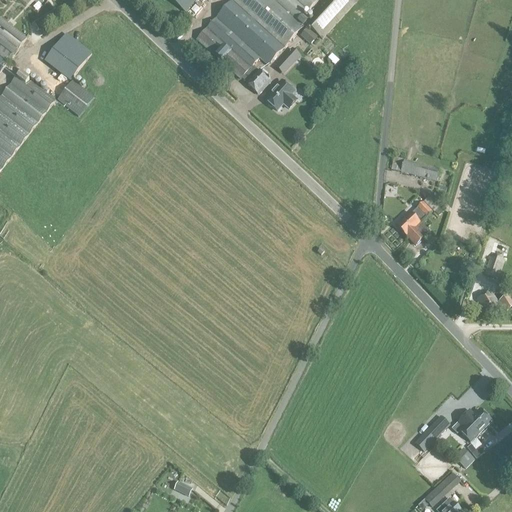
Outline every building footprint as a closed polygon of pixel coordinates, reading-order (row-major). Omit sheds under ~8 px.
[(171,0),(185,12),(196,0),(171,0)] [(233,0),(196,42),(241,82),(259,61),(268,68),(308,22),(303,18),(318,1),(317,0),(233,0)] [(329,0),(306,26),(322,41),(326,37),(356,4),(352,0),(329,0)] [(59,21),(54,12),(34,24),(39,33),(59,21)] [(0,75),(27,40),(0,18),(0,75)] [(317,39),(307,30),(301,37),(311,45),(317,39)] [(44,63),(70,84),(93,55),(66,34),(44,63)] [(292,49),(283,59),(292,67),(301,57),(292,49)] [(269,81),(259,72),(247,86),(257,94),(269,81)] [(0,173),(56,102),(19,73),(0,97),(0,173)] [(339,76),(326,85),(333,95),(346,86),(339,76)] [(94,100),(73,82),(57,103),(79,120),(94,100)] [(267,105),(270,108),(272,108),(277,112),(283,105),(289,110),(296,102),(291,97),(294,94),(282,83),(275,91),(266,102),(267,103),(267,105)] [(394,158),(391,170),(401,173),(404,161),(394,158)] [(404,161),(401,173),(436,182),(440,169),(405,160),(404,160),(404,161)] [(401,223),(397,227),(407,238),(407,237),(416,247),(424,238),(415,229),(421,223),(432,213),(433,212),(434,214),(435,213),(439,209),(441,207),(430,196),(424,203),(418,209),(417,210),(411,216),(409,214),(401,222),(401,223)] [(491,258),(485,276),(497,280),(503,263),(501,257),(496,256),(491,258)] [(461,265),(461,266),(461,267),(461,268),(462,269),(469,272),(472,263),(465,260),(464,261),(463,262),(463,263),(462,263),(462,264),(461,265)] [(491,293),(477,301),(488,318),(501,310),(500,308),(503,307),(506,312),(511,308),(511,304),(508,297),(500,302),(498,304),(491,293)] [(469,413),(458,424),(463,428),(459,432),(471,443),(472,442),(477,437),(480,434),(482,435),(487,431),(485,428),(491,422),(480,411),(479,411),(474,417),(469,413)] [(441,419),(414,446),(423,454),(449,427),(441,419)] [(471,446),(467,449),(476,460),(484,454),(480,448),(475,452),(471,446)] [(463,450),(455,459),(466,469),(474,461),(463,450)] [(426,499),(423,502),(430,510),(434,507),(454,490),(446,481),(426,499)] [(178,484),(175,491),(189,498),(192,491),(178,484)] [(153,497),(148,503),(156,510),(161,504),(153,497)] [(443,506),(437,511),(461,511),(453,503),(452,504),(449,501),(443,506)]
